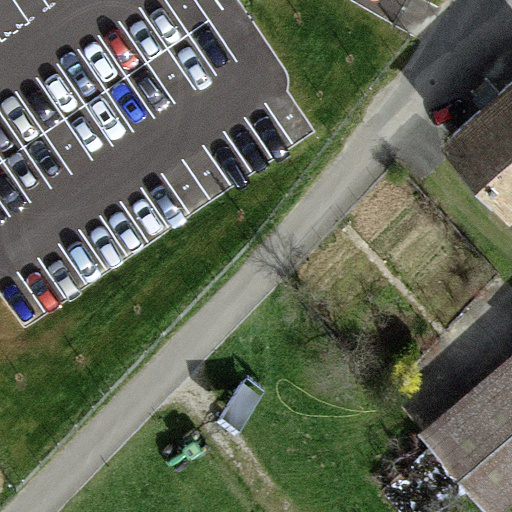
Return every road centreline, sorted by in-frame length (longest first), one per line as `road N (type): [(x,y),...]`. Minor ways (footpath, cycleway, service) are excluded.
road 1 (residential): [(27,511),(400,126),(476,0)]
road 2 (track): [(414,103),(511,12)]
